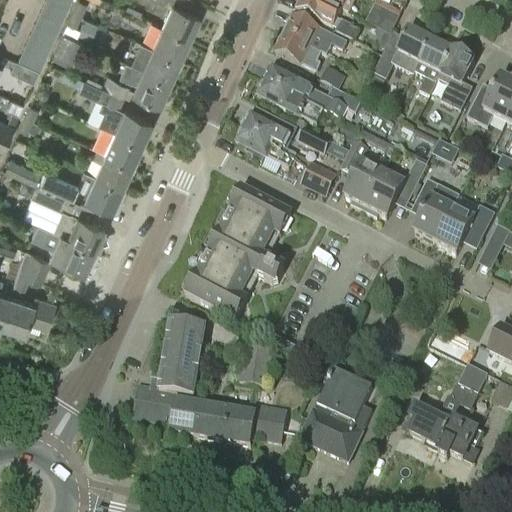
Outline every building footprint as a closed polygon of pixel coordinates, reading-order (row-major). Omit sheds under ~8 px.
[(44,0),(17,59),(40,70),(71,0),(44,0)] [(81,17),(87,4),(77,0),(71,13),(81,17)] [(353,45),(358,34),(349,29),(350,28),(328,17),(332,10),(311,0),(302,0),(295,14),(335,34),(335,35),(344,40),(353,45)] [(311,0),(332,10),(332,9),(341,13),(347,0),(311,0)] [(171,4),(162,27),(188,38),(198,16),(171,4)] [(390,39),(399,21),(374,8),(366,26),(390,39)] [(76,29),(81,17),(71,13),(66,25),(76,29)] [(84,20),(76,38),(87,43),(95,25),(84,20)] [(346,47),(292,21),(283,39),(309,52),(310,51),(315,41),(342,54),(346,47)] [(179,60),(188,38),(162,27),(152,48),(179,60)] [(71,67),(82,43),(62,34),(51,58),(71,67)] [(415,77),(431,45),(409,34),(395,60),(385,55),(379,65),(380,66),(374,78),(368,91),(378,96),(385,84),(386,84),(393,69),(413,80),(414,76),(415,77)] [(309,52),(283,39),(274,57),(316,78),(320,69),(316,67),(321,56),(310,51),(309,52)] [(430,101),(438,84),(452,56),(431,45),(415,77),(425,81),(418,95),(430,101)] [(169,82),(179,60),(152,48),(142,70),(169,82)] [(462,92),(474,68),(452,56),(438,84),(448,90),(440,106),(451,111),(448,117),(457,121),(467,103),(458,98),(461,91),(462,92)] [(33,83),(38,72),(14,61),(9,73),(33,83)] [(142,70),(126,63),(119,78),(136,85),(133,92),(160,104),(169,82),(142,70)] [(306,108),(314,92),(271,71),(264,86),(306,108)] [(338,93),(344,82),(325,72),(319,83),(338,93)] [(102,89),(70,75),(67,82),(79,88),(77,92),(100,103),(97,110),(103,113),(97,125),(114,133),(141,145),(151,122),(124,110),(124,111),(118,108),(122,99),(102,90),(102,89)] [(122,99),(128,87),(107,78),(102,89),(102,90),(122,99)] [(510,84),(500,79),(489,100),(478,95),(465,121),(486,132),(492,120),(505,127),(511,112),(511,84),(510,83),(510,84)] [(45,100),(47,94),(44,93),(47,86),(41,83),(38,90),(36,96),(45,100)] [(316,129),(323,116),(306,108),(264,86),(257,101),(290,117),(290,116),(316,129)] [(353,116),(359,104),(334,92),(329,102),(330,103),(323,116),(341,125),(343,121),(347,113),(353,116)] [(32,124),(38,110),(30,106),(23,120),(32,124)] [(250,119),(242,133),(285,155),(296,134),(256,114),(253,120),(250,119)] [(9,115),(5,124),(12,127),(16,118),(9,115)] [(395,116),(392,121),(402,126),(404,121),(395,116)] [(27,134),(32,124),(23,120),(18,130),(27,134)] [(0,135),(7,139),(12,127),(5,124),(0,121),(0,135)] [(356,143),(361,134),(345,126),(338,140),(353,147),(355,143),(356,143)] [(132,166),(141,145),(114,133),(105,155),(132,166)] [(288,175),(296,160),(285,155),(242,133),(235,148),(254,158),(252,163),(261,168),(263,162),(266,164),(288,175)] [(390,161),(395,151),(361,134),(356,143),(390,161)] [(324,160),(330,148),(305,135),(299,148),(324,160)] [(359,163),(364,153),(354,148),(349,157),(359,163)] [(105,155),(96,150),(92,159),(101,164),(95,176),(122,188),(132,166),(105,155)] [(363,217),(383,178),(361,167),(360,163),(359,163),(349,157),(340,174),(354,181),(344,203),(352,207),(350,210),(363,217)] [(33,176),(24,172),(25,168),(9,160),(3,173),(34,186),(76,204),(80,195),(86,198),(112,210),(122,188),(95,176),(95,177),(83,171),(74,189),(61,183),(59,179),(56,176),(53,175),(49,174),(45,174),(41,175),(35,172),(33,176)] [(457,196),(466,180),(436,164),(428,180),(457,196)] [(383,178),(363,217),(377,224),(378,220),(387,224),(397,203),(408,208),(427,171),(416,165),(407,182),(398,177),(395,184),(383,178)] [(325,201),(335,181),(312,169),(302,189),(325,201)] [(413,238),(435,249),(453,213),(459,201),(427,185),(414,211),(424,216),(413,238)] [(94,251),(103,231),(104,228),(91,223),(96,213),(76,204),(34,186),(33,187),(36,188),(31,198),(22,218),(37,225),(67,238),(66,239),(94,251)] [(280,242),(291,220),(241,193),(229,215),(230,216),(274,239),(280,242)] [(481,245),(495,219),(480,211),(474,223),(453,213),(435,249),(456,259),(467,238),(481,245)] [(264,259),(274,239),(230,216),(219,235),(264,259)] [(84,273),(85,272),(94,251),(66,239),(67,238),(37,225),(30,240),(53,250),(50,258),(84,273)] [(495,227),(478,269),(491,275),(508,233),(495,227)] [(252,281),(264,259),(219,235),(218,235),(207,258),(252,281)] [(0,256),(10,260),(13,251),(0,247),(0,256)] [(45,274),(49,264),(50,263),(29,254),(25,265),(45,274)] [(241,302),(252,281),(207,258),(197,278),(241,302)] [(273,290),(278,288),(284,277),(282,271),(267,264),(258,282),(273,290)] [(40,285),(41,284),(45,274),(25,265),(20,277),(40,285)] [(235,327),(247,305),(241,302),(197,278),(196,277),(184,300),(235,327)] [(0,324),(2,318),(9,297),(1,295),(5,284),(0,282),(0,324)] [(46,329),(54,304),(33,297),(31,304),(9,297),(2,318),(0,324),(0,325),(23,333),(27,323),(46,329)] [(344,344),(358,315),(347,310),(333,339),(344,344)] [(193,403),(205,334),(171,328),(159,397),(158,397),(158,395),(138,391),(133,423),(170,429),(169,437),(251,451),(252,443),(282,448),(287,417),(263,413),(261,421),(191,409),(192,403),(193,403)] [(511,336),(501,331),(488,356),(511,367),(511,336)] [(314,376),(319,364),(257,332),(251,343),(314,376)] [(266,393),(272,355),(244,351),(238,388),(266,393)] [(372,391),(335,373),(330,382),(329,382),(327,386),(328,387),(317,412),(318,412),(315,417),(312,416),(299,444),(349,467),(362,438),(362,437),(373,414),(363,410),(372,391)] [(511,415),(511,400),(511,401),(511,400),(511,392),(499,386),(490,405),(511,415)] [(437,456),(453,425),(460,410),(467,396),(457,391),(457,392),(450,405),(447,404),(438,424),(415,413),(410,423),(415,425),(409,438),(427,447),(425,450),(437,456)] [(471,415),(478,401),(467,396),(460,410),(471,415)] [(474,454),(482,439),(453,425),(437,456),(438,457),(438,460),(447,464),(449,458),(463,464),(469,452),(474,454)]
